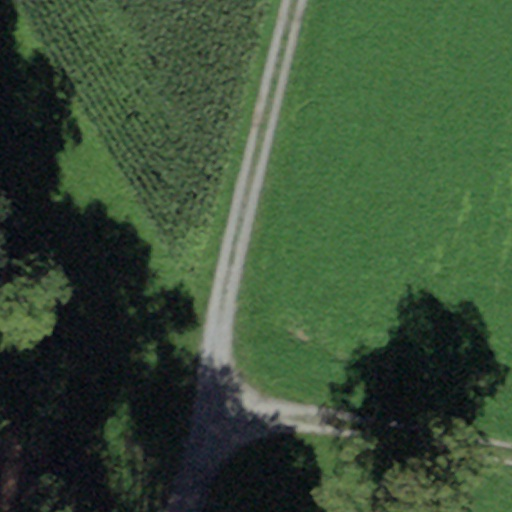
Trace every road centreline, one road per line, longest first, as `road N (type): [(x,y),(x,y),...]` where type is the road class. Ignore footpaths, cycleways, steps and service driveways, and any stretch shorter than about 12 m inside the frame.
road 1 (track): [(295,0),(198,387)]
road 2 (track): [(198,387),(511,442)]
road 3 (track): [(198,387),(202,511)]
